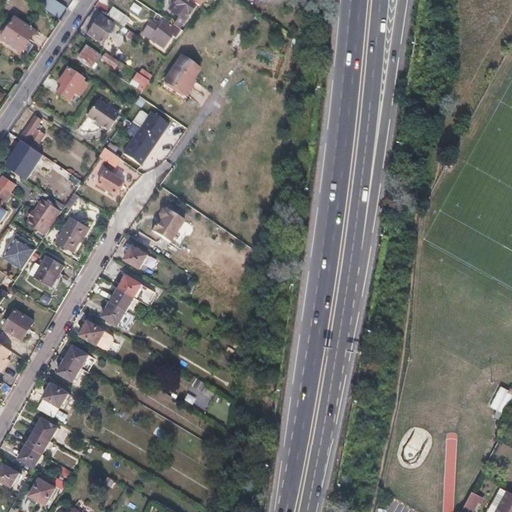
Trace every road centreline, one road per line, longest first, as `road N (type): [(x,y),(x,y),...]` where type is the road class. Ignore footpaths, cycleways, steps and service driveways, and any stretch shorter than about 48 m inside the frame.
road 1 (motorway): [(350,37),(284,511)]
road 2 (motorway): [(337,348),(361,269),(402,0)]
road 3 (motorway): [(337,348),(379,0)]
road 4 (residential): [(0,430),(116,226),(165,165)]
road 5 (motorway): [(308,511),(337,348)]
road 6 (residential): [(0,129),(86,0)]
